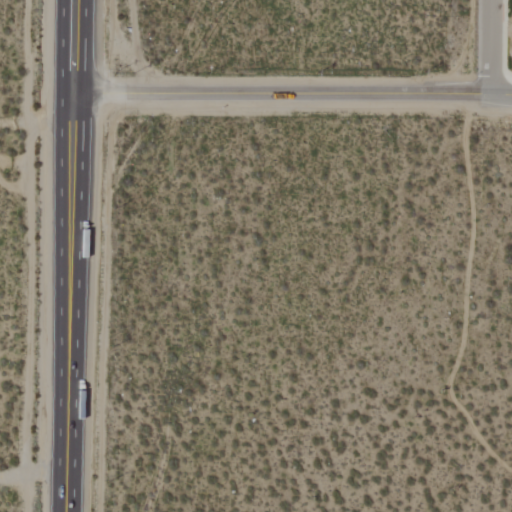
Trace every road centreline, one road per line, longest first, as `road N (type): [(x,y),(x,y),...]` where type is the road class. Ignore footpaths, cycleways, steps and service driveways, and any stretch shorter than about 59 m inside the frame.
road 1 (tertiary): [(511,95),(74,93)]
road 2 (trunk): [(61,511),(74,93)]
